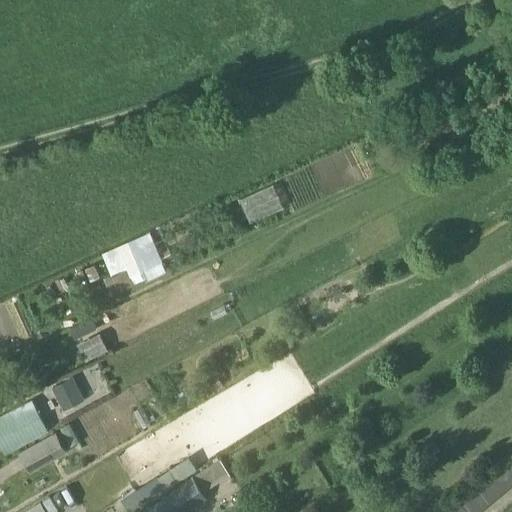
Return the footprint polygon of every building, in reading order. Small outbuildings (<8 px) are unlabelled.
[(251,219),(284,205),(274,183),(242,197),(251,219)] [(112,294),(168,269),(150,230),(102,252),(112,274),(105,277),(112,294)] [(73,327),(79,339),(95,333),(89,320),(73,327)] [(96,329),(78,346),(90,358),(108,342),(96,329)] [(206,380),(213,391),(223,384),(216,373),(206,380)] [(40,387),(50,382),(46,375),(36,379),(40,387)] [(51,387),(60,404),(81,393),(73,376),(51,387)] [(7,394),(0,396),(0,403),(1,407),(11,403),(7,394)] [(10,414),(0,419),(0,444),(4,453),(47,430),(38,412),(33,402),(10,414)] [(56,433),(20,454),(30,472),(66,451),(56,433)] [(230,474),(220,459),(220,458),(193,475),(203,492),(230,474)] [(174,511),(204,494),(203,492),(193,475),(166,492),(132,511),(174,511)] [(121,498),(128,511),(132,511),(166,492),(154,476),(121,498)] [(46,511),(41,503),(26,511),(46,511)]
